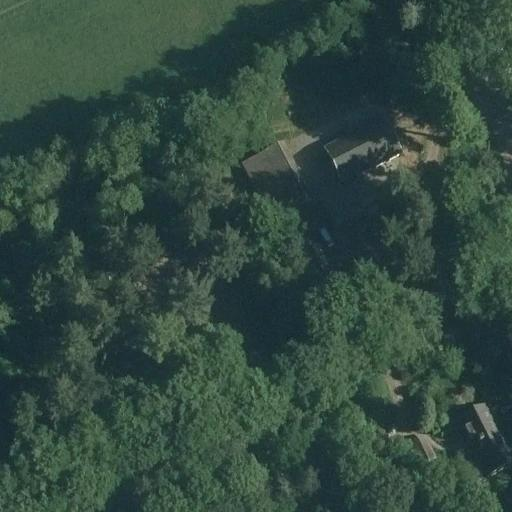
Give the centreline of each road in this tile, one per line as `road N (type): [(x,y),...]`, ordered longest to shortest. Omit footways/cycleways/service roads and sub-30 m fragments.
road 1 (track): [(511,262),(122,463)]
road 2 (tertiary): [(500,118),(445,0)]
